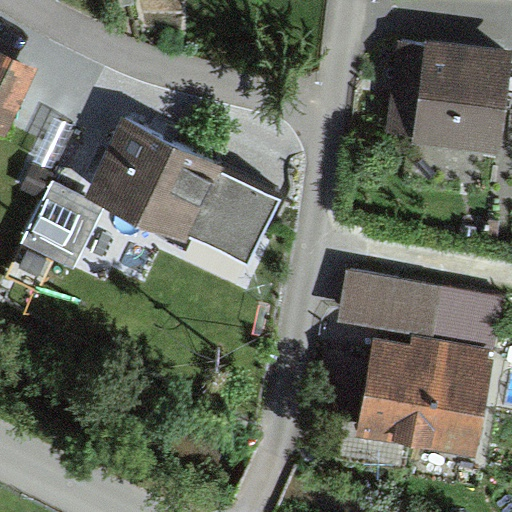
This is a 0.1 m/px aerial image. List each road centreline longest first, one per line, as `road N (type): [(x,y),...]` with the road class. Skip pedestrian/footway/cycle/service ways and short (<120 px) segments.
road 1 (residential): [(25,0),(138,54),(273,100),(324,105)]
road 2 (residential): [(244,511),(272,438),(313,236)]
road 3 (residential): [(313,236),(511,271)]
road 4 (residential): [(0,447),(127,511)]
road 5 (residential): [(313,236),(324,105)]
